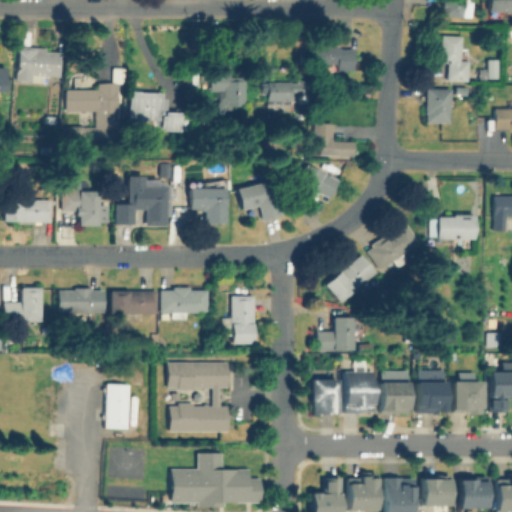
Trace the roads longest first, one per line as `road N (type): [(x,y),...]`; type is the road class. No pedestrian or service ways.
road 1 (residential): [(0,254),(309,249),(358,218),(381,186),(386,161)]
road 2 (residential): [(0,7),(392,8)]
road 3 (residential): [(282,441),(511,442)]
road 4 (residential): [(386,161),(392,0)]
road 5 (residential): [(281,360),(282,511)]
road 6 (residential): [(386,161),(511,160)]
